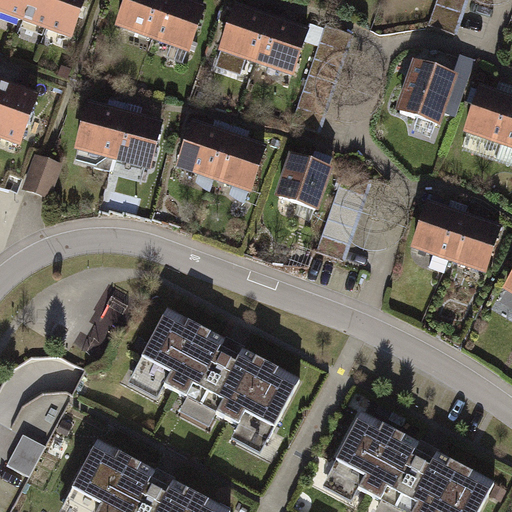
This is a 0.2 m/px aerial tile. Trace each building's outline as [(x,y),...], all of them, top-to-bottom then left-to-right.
[(3,0),(0,10),(0,11),(24,21),(31,0),(3,0)] [(31,0),(24,21),(48,29),(58,0),(31,0)] [(58,0),(48,29),(72,38),(85,0),(58,0)] [(169,0),(129,0),(120,27),(156,40),(170,0),(169,0)] [(170,0),(156,40),(192,53),(206,13),(170,0)] [(438,0),(429,27),(457,37),(469,0),(438,0)] [(235,12),(221,52),(258,65),(272,25),(235,12)] [(272,25),(258,65),(294,78),(308,38),(272,25)] [(326,27),(294,120),(323,130),(354,37),(326,27)] [(417,64),(401,114),(437,126),(454,77),(417,64)] [(0,125),(13,90),(0,84),(0,125)] [(511,100),(479,89),(465,129),(502,141),(511,112),(511,100)] [(0,125),(0,137),(20,145),(37,99),(13,90),(0,125)] [(88,109),(77,150),(115,160),(125,119),(88,109)] [(511,112),(502,141),(511,145),(511,112)] [(125,119),(115,160),(152,170),(163,129),(125,119)] [(195,129),(181,168),(217,181),(231,141),(195,129)] [(231,141),(217,181),(253,194),(267,154),(231,141)] [(48,198),(60,167),(38,159),(26,191),(48,198)] [(294,160),(281,198),(317,210),(330,172),(294,160)] [(346,174),(318,254),(345,263),(373,183),(346,174)] [(429,205),(415,245),(451,257),(465,218),(429,205)] [(465,218),(451,257),(487,271),(501,230),(465,218)] [(106,356),(131,309),(111,298),(86,346),(106,356)] [(298,380),(167,313),(138,370),(269,437),(298,380)] [(486,511),(498,489),(364,421),(335,477),(403,511),(486,511)] [(26,437),(11,469),(34,480),(49,448),(26,437)] [(223,511),(102,445),(68,506),(78,511),(223,511)]
